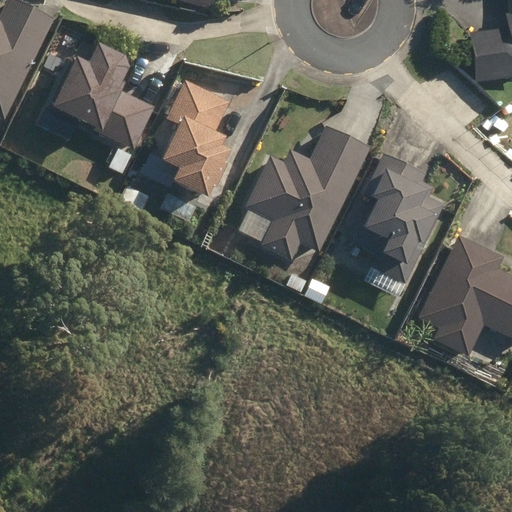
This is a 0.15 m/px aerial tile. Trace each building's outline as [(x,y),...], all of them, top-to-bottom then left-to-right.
[(0,116),(3,118),(52,16),(18,0),(5,0),(0,10),(0,116)] [(511,0),(506,0),(509,15),(505,15),(507,30),(469,35),(474,81),(511,76),(511,0)] [(84,64),(73,58),(48,106),(132,149),(153,108),(116,89),(127,67),(124,57),(95,42),(84,64)] [(227,102),(184,81),(165,118),(177,125),(160,160),(178,169),(172,180),(206,196),(210,186),(214,187),(225,165),(222,163),(228,151),(220,147),(224,138),(213,132),(227,102)] [(298,242),(317,250),(367,147),(325,126),(308,161),(289,152),(283,163),(270,157),(246,207),(272,219),(261,244),(290,258),(298,242)] [(404,284),(441,205),(427,198),(432,187),(421,182),(424,175),(382,155),(362,196),(375,202),(363,228),(361,227),(353,242),(378,254),(371,268),(404,284)] [(457,237),(418,318),(439,328),(434,340),(465,355),(481,322),(511,336),(511,278),(494,270),(500,258),(457,237)] [(326,285),(312,278),(304,295),(320,302),(326,285)]
